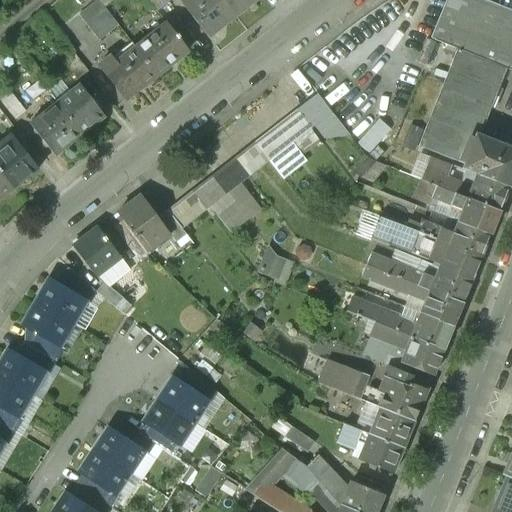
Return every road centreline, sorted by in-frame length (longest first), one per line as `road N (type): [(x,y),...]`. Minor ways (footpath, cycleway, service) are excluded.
road 1 (residential): [(357,0),(102,193),(0,287)]
road 2 (residential): [(421,511),(511,286)]
road 3 (residential): [(21,511),(112,373),(140,347)]
